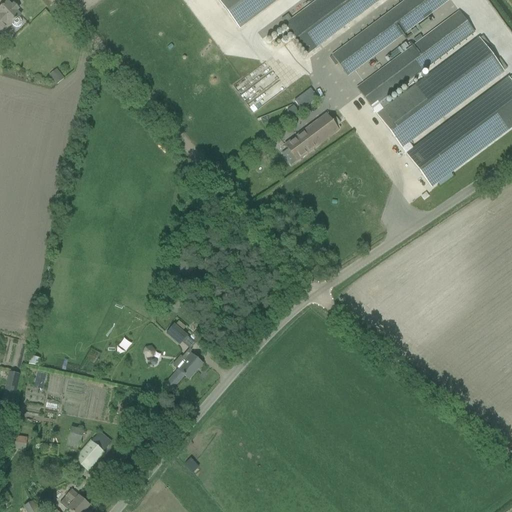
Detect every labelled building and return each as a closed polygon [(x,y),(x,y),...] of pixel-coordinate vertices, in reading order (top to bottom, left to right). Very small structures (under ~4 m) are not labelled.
[(278,0),(216,0),(239,30),(278,0)] [(318,0),(285,25),(307,55),(380,0),(318,0)] [(338,64),(347,76),(449,0),(407,0),(329,59),(335,66),(338,64)] [(0,8),(0,35),(12,25),(13,26),(15,27),(18,28),(19,27),(21,26),(22,24),(22,22),(21,19),(19,18),(20,17),(16,12),(18,9),(14,5),(11,7),(7,2),(0,8)] [(357,89),(431,189),(511,128),(511,82),(508,77),(412,149),(409,144),(504,72),(478,38),(383,109),(379,105),(475,33),(459,12),(357,89)] [(59,73),(51,79),(56,85),(64,79),(59,73)] [(297,104),(287,111),(292,117),(319,98),(311,88),(294,101),(297,104)] [(285,146),(297,162),(338,131),(326,115),(285,146)] [(166,291),(162,306),(169,307),(178,309),(183,287),(185,279),(185,278),(169,274),(169,276),(166,291)] [(166,334),(180,345),(187,336),(182,332),(187,326),(180,320),(175,326),(174,325),(166,334)] [(144,348),(142,354),(146,359),(153,358),(156,352),(151,347),(144,348)] [(177,370),(166,383),(174,389),(184,377),(189,380),(202,365),(195,358),(190,354),(184,361),(186,362),(179,357),(172,366),(178,371),(177,370)] [(28,365),(38,367),(40,360),(30,358),(28,365)] [(20,375),(10,373),(8,382),(9,382),(5,401),(13,403),(20,375)] [(147,383),(143,390),(151,395),(155,389),(147,383)] [(5,411),(2,420),(8,422),(11,411),(12,408),(7,406),(5,411)] [(67,441),(80,445),(84,431),(71,427),(67,441)] [(11,436),(9,450),(25,452),(27,438),(16,437),(17,434),(12,433),(12,436),(11,436)] [(70,467),(81,478),(86,472),(87,473),(104,453),(103,452),(111,443),(99,433),(91,442),(75,461),(75,462),(70,467)] [(191,459),(186,464),(193,472),(198,467),(191,459)] [(68,510),(70,511),(83,511),(89,506),(72,490),(60,504),(67,511),(68,510)] [(24,507),(26,511),(37,511),(32,502),(24,507)]
